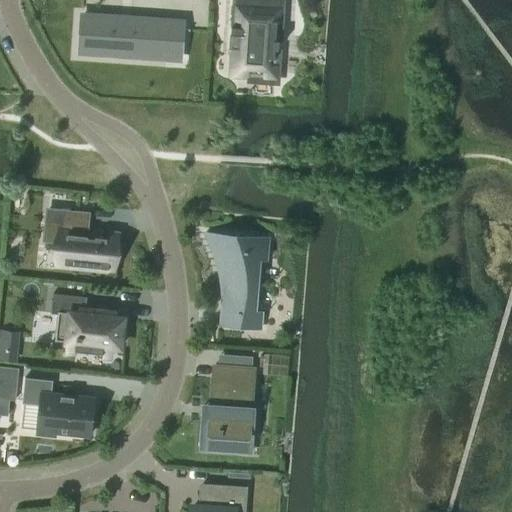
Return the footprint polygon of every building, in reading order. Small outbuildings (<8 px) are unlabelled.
[(235,0),(234,21),(235,21),(234,26),(234,27),(232,27),(231,34),(234,35),(233,48),(233,50),(249,51),(249,55),(248,55),(247,71),(248,71),(247,77),(274,79),(276,51),(277,51),(277,49),(279,49),(279,41),(277,41),(279,25),(283,25),(284,0),(235,0)] [(80,15),(78,51),(164,57),(167,21),(80,15)] [(61,219),(55,219),(47,218),(45,240),(59,241),(56,264),(64,265),(114,270),(115,263),(114,263),(117,240),(107,239),(108,238),(95,236),(95,238),(88,237),(91,212),(62,209),(61,219)] [(267,259),(269,238),(206,233),(217,259),(218,264),(220,272),(221,280),(227,280),(224,308),(222,308),(221,325),(261,329),(262,312),(256,311),(257,298),(253,298),(256,258),(267,259)] [(108,311),(105,310),(105,312),(97,311),(98,309),(95,309),(94,310),(85,309),(87,297),(53,293),(51,313),(58,313),(55,340),(76,342),(75,350),(103,353),(104,345),(121,347),(124,318),(116,317),(117,313),(108,312),(108,311)] [(0,358),(15,361),(16,352),(0,350),(0,358)] [(0,398),(15,400),(18,368),(0,366),(0,398)] [(217,367),(218,367),(217,379),(213,378),(212,401),(211,406),(208,405),(207,417),(203,417),(201,449),(238,452),(239,430),(252,431),(254,409),(250,408),(251,400),(252,400),(254,368),(217,366),(217,367)] [(24,403),(22,427),(38,428),(38,433),(54,435),(55,431),(91,435),(94,399),(52,394),(53,380),(25,377),(22,403),(24,403)] [(202,485),(200,507),(196,506),(196,510),(192,510),(191,511),(244,511),(246,488),(202,485)]
